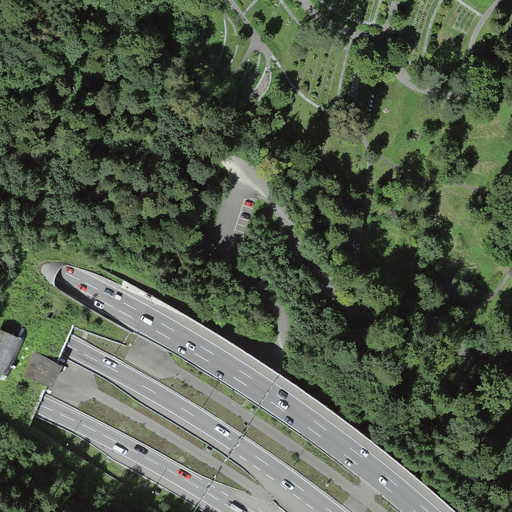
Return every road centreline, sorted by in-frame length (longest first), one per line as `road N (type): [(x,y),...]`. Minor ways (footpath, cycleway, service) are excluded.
road 1 (motorway): [(421,511),(242,377),(0,245)]
road 2 (motorway): [(0,311),(187,411),(331,511)]
road 3 (motorway): [(0,385),(237,511)]
road 4 (track): [(148,0),(161,100),(181,127),(227,159),(244,186)]
